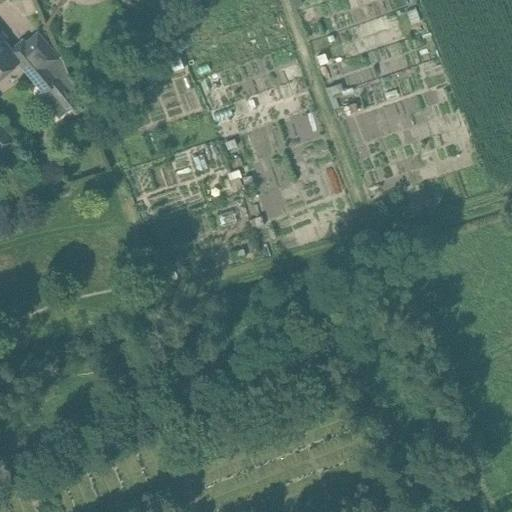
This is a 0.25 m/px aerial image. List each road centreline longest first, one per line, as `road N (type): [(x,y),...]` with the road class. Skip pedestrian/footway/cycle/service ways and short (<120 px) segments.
road 1 (track): [(374,239),(359,234),(278,0)]
road 2 (track): [(511,195),(374,239)]
